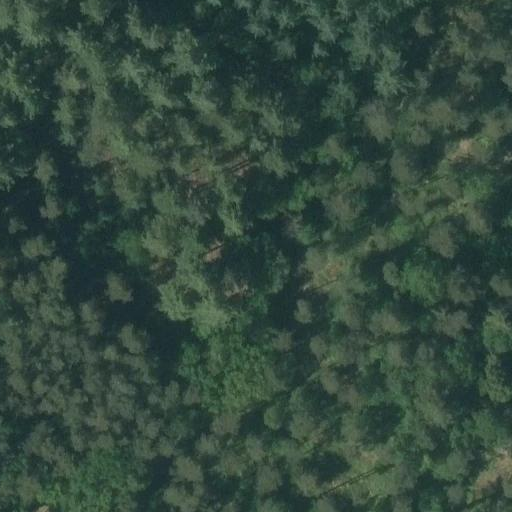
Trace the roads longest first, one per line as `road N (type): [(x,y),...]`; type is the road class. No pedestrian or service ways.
road 1 (track): [(27,511),(160,444),(184,419),(205,388),(246,236),(316,93)]
road 2 (track): [(316,93),(169,0)]
